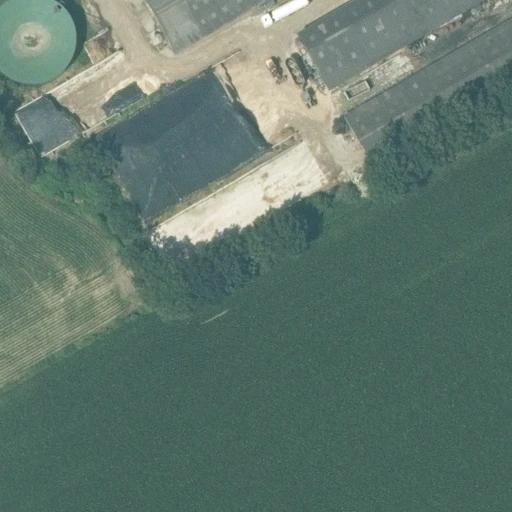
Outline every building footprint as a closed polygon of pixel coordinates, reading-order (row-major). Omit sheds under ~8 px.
[(72,61),(74,54),(76,47),(75,39),(74,32),(71,24),(67,18),(62,12),(56,7),(49,3),(42,1),(36,0),(26,0),(19,1),(12,4),(6,8),(0,12),(0,74),(5,79),(11,83),(17,86),(24,87),(32,88),(39,87),(46,85),(53,82),(59,78),(64,73),(69,68),(72,61)] [(143,0),(176,55),(271,0),(143,0)] [(347,0),(292,27),(332,109),(352,99),(355,106),(415,76),(400,46),(492,0),(347,0)] [(511,21),(344,118),(370,163),(511,80),(511,21)] [(118,174),(210,121),(189,85),(97,137),(118,174)] [(127,89),(98,108),(106,120),(135,100),(127,89)]
